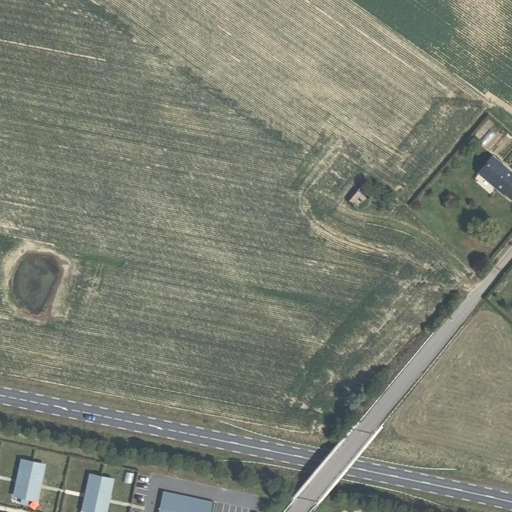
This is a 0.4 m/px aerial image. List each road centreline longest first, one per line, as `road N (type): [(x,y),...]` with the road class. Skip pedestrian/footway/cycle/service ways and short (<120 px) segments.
road 1 (secondary): [(511,505),(0,398)]
road 2 (tertiary): [(511,250),(298,511)]
